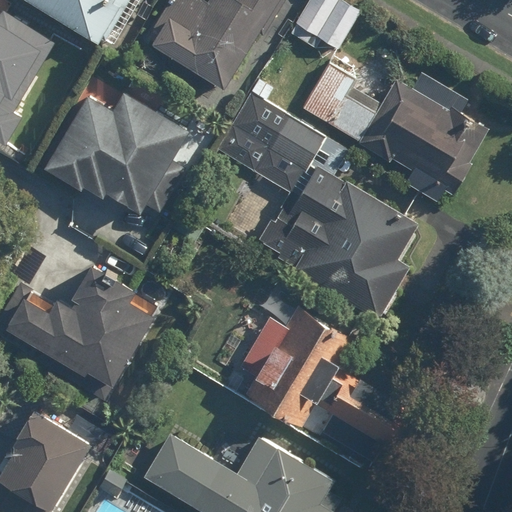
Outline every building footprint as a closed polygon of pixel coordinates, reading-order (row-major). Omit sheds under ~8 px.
[(16,0),(88,44),(100,25),(105,29),(124,0),(16,0)] [(145,44),(218,90),(272,0),(185,0),(173,21),(162,14),(145,44)] [(10,105),(50,42),(0,10),(0,143),(20,111),(10,105)] [(359,77),(350,72),(320,122),(386,161),(389,158),(412,171),(405,183),(439,203),(483,129),(368,61),(359,77)] [(306,161),(322,135),(264,99),(273,84),(259,76),(216,147),(287,191),(306,161)] [(134,213),(140,201),(158,210),(180,169),(165,160),(181,131),(117,94),(106,111),(80,97),(37,169),(74,189),(76,185),(98,196),(100,192),(134,213)] [(390,258),(411,223),(313,165),(296,193),(291,190),(259,241),(278,252),(276,256),(291,265),(289,269),(374,319),(405,267),(390,258)] [(126,299),(131,291),(85,264),(61,305),(20,281),(0,314),(0,329),(79,377),(82,372),(107,387),(150,313),(126,299)] [(239,399),(286,426),(328,426),(332,417),(384,447),(407,407),(366,383),(381,357),(293,306),(281,326),(265,316),(237,365),(247,371),(244,376),(250,380),(239,399)] [(85,442),(24,406),(7,436),(14,440),(0,463),(0,484),(45,510),(85,442)] [(332,511),(310,496),(324,473),(258,432),(231,474),(168,434),(142,476),(199,511),(332,511)]
